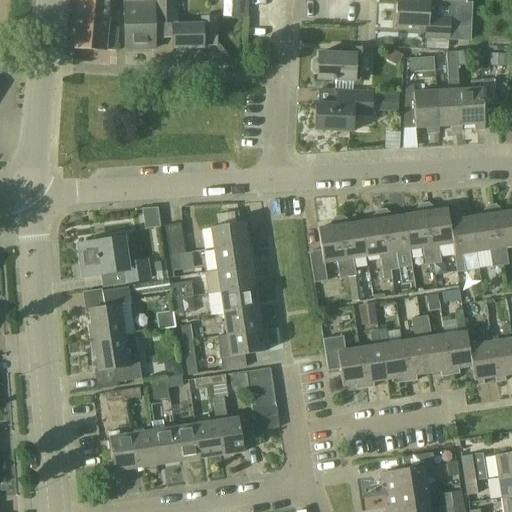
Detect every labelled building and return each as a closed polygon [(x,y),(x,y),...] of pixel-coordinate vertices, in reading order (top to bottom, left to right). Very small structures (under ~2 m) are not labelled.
[(78,0),(77,17),(109,19),(109,0),(78,0)] [(154,2),(155,39),(172,39),(172,49),(203,49),(203,47),(216,47),(216,17),(199,18),(199,24),(176,24),(176,0),(152,0),(152,2),(154,2)] [(230,0),(230,17),(247,17),(246,0),(230,0)] [(396,1),(394,26),(428,28),(427,42),(448,43),(449,43),(449,40),(468,41),(470,5),(466,5),(455,4),(443,3),(421,2),(396,1)] [(155,50),(155,39),(154,2),(152,2),(123,3),(124,50),(155,50)] [(108,27),(109,19),(77,17),(74,49),(117,52),(118,28),(108,27)] [(335,90),(353,91),(353,82),(368,82),(370,50),(353,49),(353,48),(333,47),(332,54),(318,53),(318,60),(315,60),(312,62),(312,71),(314,74),(317,74),(317,80),(336,81),(335,90)] [(396,66),(397,65),(401,56),(388,49),(383,60),(396,66)] [(448,73),(458,73),(457,52),(447,53),(448,73)] [(503,55),(490,54),(489,66),(510,68),(511,54),(503,54),(503,55)] [(406,56),(406,77),(432,77),(432,57),(406,56)] [(460,126),(461,126),(474,126),(474,132),(484,131),(484,125),(483,107),(495,106),(494,80),(470,81),(470,90),(458,91),(460,126)] [(438,128),(436,92),(435,92),(435,83),(405,85),(403,130),(415,129),(428,128),(428,135),(439,134),(438,128)] [(353,91),(335,90),(319,89),(318,103),(316,103),(314,131),(351,133),(352,116),(370,117),(372,92),(353,91)] [(461,133),(461,126),(460,126),(458,91),(436,92),(438,128),(451,127),(451,133),(461,133)] [(398,113),(399,96),(379,95),(378,112),(398,113)] [(452,245),(447,213),(447,210),(433,212),(432,207),(428,205),(428,203),(424,204),(433,265),(441,263),(438,247),(452,245)] [(424,266),(433,265),(424,204),(419,204),(419,206),(415,210),(416,214),(404,216),(409,251),(421,249),(424,266)] [(491,268),(500,267),(491,206),(486,207),(483,212),(483,217),(470,219),(476,253),(489,251),(491,268)] [(491,206),(500,267),(508,265),(505,249),(511,247),(511,212),(500,214),(499,209),(495,206),(491,206)] [(157,227),(156,207),(140,208),(141,228),(157,227)] [(409,251),(404,216),(391,218),(390,215),(385,211),(385,210),(381,211),(391,275),(390,271),(398,270),(395,253),(409,251)] [(391,280),(391,275),(381,211),(376,211),(376,212),(372,216),(373,221),(361,223),(366,258),(379,256),(383,281),(391,280)] [(476,253),(470,219),(458,220),(457,216),(452,212),(447,213),(452,245),(457,273),(466,272),(463,255),(476,253)] [(213,250),(247,245),(244,223),(240,224),(238,213),(217,216),(218,227),(210,228),(213,250)] [(339,280),(347,278),(338,217),(334,217),(334,218),(330,223),(330,228),(317,230),(321,252),(308,253),(313,284),(327,281),(325,264),(336,262),(339,280)] [(366,258),(361,223),(348,225),(347,221),(343,217),(338,217),(347,278),(355,277),(353,260),(366,258)] [(169,257),(179,255),(184,254),(180,224),(164,226),(169,257)] [(127,262),(126,257),(123,238),(77,245),(82,278),(121,272),(122,285),(151,281),(148,259),(127,262)] [(216,271),(251,266),(247,245),(213,250),(216,271)] [(179,255),(169,257),(171,273),(181,271),(179,255)] [(154,264),(156,274),(166,272),(165,262),(154,264)] [(220,293),(254,288),(251,266),(216,271),(204,273),(207,294),(220,292),(220,293)] [(359,302),(355,278),(348,279),(352,304),(359,302)] [(171,300),(181,299),(193,297),(190,282),(168,285),(171,300)] [(124,336),(134,335),(130,305),(127,288),(102,292),(104,308),(88,311),(93,341),(124,336)] [(223,314),(257,309),(254,288),(220,293),(208,295),(211,317),(223,315),(223,314)] [(427,305),(438,304),(437,295),(426,297),(427,305)] [(181,299),(171,300),(173,316),(183,314),(181,299)] [(361,322),(376,320),(374,304),(359,306),(361,322)] [(226,335),(260,330),(257,309),(223,314),(223,315),(226,335)] [(158,329),(174,326),(171,310),(155,313),(158,329)] [(451,376),(445,336),(431,338),(427,316),(420,317),(428,374),(440,372),(441,378),(451,376)] [(415,376),(428,374),(420,317),(411,319),(413,341),(402,343),(408,382),(416,381),(415,376)] [(471,368),(468,346),(466,333),(465,333),(463,318),(455,319),(456,334),(445,336),(451,376),(459,375),(458,370),(471,368)] [(511,344),(511,340),(509,325),(501,326),(503,341),(490,343),(495,378),(495,383),(505,382),(504,377),(511,375),(511,344)] [(184,342),(192,341),(190,326),(180,327),(182,342),(184,342)] [(490,343),(488,328),(479,329),(482,344),(468,346),(471,368),(473,382),(473,381),(474,387),(484,385),(483,380),(495,378),(490,343)] [(222,371),(245,368),(243,355),(264,352),(260,331),(260,330),(226,335),(217,337),(222,371)] [(408,382),(402,343),(388,345),(386,330),(378,331),(385,381),(398,379),(398,384),(408,382)] [(373,383),(385,381),(378,331),(369,332),(371,347),(358,349),(365,389),(374,388),(373,383)] [(124,336),(93,341),(98,372),(114,369),(115,384),(141,379),(139,364),(134,335),(124,336)] [(343,338),(323,341),(327,368),(338,366),(342,387),(355,385),(356,390),(364,389),(358,349),(345,351),(343,338)] [(194,357),(192,341),(184,342),(187,359),(194,357)] [(248,385),(272,381),(270,369),(246,372),(248,385)] [(210,387),(210,388),(211,388),(226,386),(226,385),(224,376),(209,379),(210,387)] [(165,379),(167,389),(182,387),(181,377),(165,379)] [(195,390),(210,387),(209,379),(209,378),(193,380),(195,390)] [(151,391),(167,389),(165,379),(150,382),(151,391)] [(250,397),(273,393),(272,381),(248,385),(250,397)] [(121,391),(123,400),(140,398),(139,388),(121,391)] [(105,403),(123,400),(121,391),(104,394),(105,403)] [(251,408),(275,405),(273,393),(250,397),(251,408)] [(213,399),(216,422),(221,456),(243,453),(238,418),(227,420),(223,398),(213,399)] [(253,420),(277,417),(275,405),(251,408),(253,420)] [(253,422),(255,432),(279,428),(277,417),(253,420),(253,422)] [(200,460),(221,456),(216,422),(215,422),(194,425),(200,460)] [(178,463),(200,460),(194,425),(173,428),(178,463)] [(157,466),(178,463),(173,428),(152,432),(157,466)] [(135,469),(157,466),(152,432),(130,435),(135,469)] [(113,473),(135,469),(130,435),(108,438),(113,473)] [(391,494),(426,489),(423,468),(434,466),(432,453),(402,458),(403,470),(380,474),(382,483),(390,482),(391,494)] [(498,478),(511,476),(511,453),(495,457),(498,478)] [(448,477),(459,476),(456,462),(445,463),(448,477)] [(464,483),(475,482),(473,468),(462,470),(464,483)] [(501,499),(511,497),(511,476),(498,478),(501,499)] [(475,482),(464,483),(466,497),(476,494),(475,482)] [(385,511),(416,511),(429,510),(426,489),(391,494),(393,506),(384,507),(385,511)] [(443,508),(463,505),(461,491),(441,495),(443,508)] [(503,511),(511,511),(511,497),(501,499),(503,511)]
